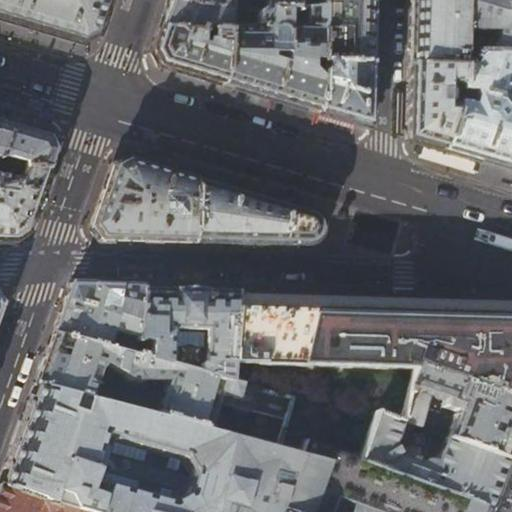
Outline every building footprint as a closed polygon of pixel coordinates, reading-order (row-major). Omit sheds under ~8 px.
[(0,0),(0,19),(78,42),(92,36),(102,9),(104,0),(0,0)] [(168,0),(159,29),(195,39),(196,35),(208,34),(224,31),(226,11),(237,11),(237,2),(228,3),(227,0),(264,0),(265,11),(287,11),(296,11),(319,10),(318,0),(168,0)] [(318,0),(319,10),(318,63),(369,65),(370,39),(371,0),(318,0)] [(410,0),(410,14),(408,66),(458,67),(459,54),(460,0),(410,0)] [(511,0),(460,0),(459,54),(511,55),(511,0)] [(315,113),(317,113),(318,63),(319,10),(296,11),(296,28),(287,28),(287,11),(265,11),(237,11),(226,11),(224,31),(221,85),(247,93),(270,99),(292,106),(315,113)] [(188,75),(221,85),(224,31),(208,34),(207,41),(204,43),(202,46),(200,50),(193,48),(196,39),(195,39),(159,29),(155,40),(151,53),(158,66),(188,75)] [(511,55),(459,54),(458,67),(458,86),(457,94),(454,107),(441,150),(500,168),(511,171),(511,55)] [(355,124),(366,128),(368,97),(369,65),(318,63),(317,113),(326,116),(336,119),(355,124)] [(405,139),(441,150),(454,107),(444,105),(443,104),(445,103),(447,101),(448,97),(448,94),(447,91),(447,86),(458,86),(458,67),(408,66),(407,96),(405,139)] [(313,120),(315,113),(292,106),(270,99),(267,106),(313,120)] [(353,130),(355,124),(336,119),(326,116),(325,120),(327,124),(348,131),(353,130)] [(0,124),(0,168),(46,169),(52,151),(45,138),(27,133),(10,128),(0,124)] [(190,243),(191,180),(160,171),(150,168),(124,160),(110,168),(101,193),(89,228),(98,241),(143,242),(190,243)] [(35,201),(46,169),(0,168),(0,243),(11,243),(24,234),(35,201)] [(195,174),(193,181),(231,192),(233,185),(195,174)] [(193,181),(191,180),(190,243),(235,245),(301,247),(306,246),(312,243),(315,238),(317,232),(317,226),(313,220),(309,216),(249,198),(231,192),(193,181)] [(141,286),(105,285),(70,284),(60,310),(51,334),(133,358),(140,293),(141,286)] [(187,294),(140,293),(133,358),(226,384),(229,337),(234,295),(187,294)] [(272,296),(234,295),(229,337),(226,384),(287,400),(313,298),(272,296)] [(511,303),(510,303),(448,302),(369,299),(313,298),(287,400),(273,449),(296,455),(301,444),(355,463),(373,415),(394,423),(396,419),(413,365),(511,401),(511,303)] [(33,385),(37,386),(88,400),(99,372),(102,367),(121,376),(121,378),(124,383),(161,392),(155,418),(207,432),(215,402),(259,413),(251,443),(273,449),(287,400),(226,384),(133,358),(51,334),(42,359),(33,385)] [(444,438),(444,440),(507,464),(511,451),(511,401),(413,365),(396,419),(398,420),(443,438),(444,438)] [(27,401),(10,445),(2,468),(7,470),(1,487),(37,501),(71,511),(483,511),(434,493),(432,491),(355,463),(301,444),(296,455),(273,449),(251,443),(207,432),(155,418),(88,400),(37,386),(31,402),(27,401)] [(489,511),(498,488),(507,464),(444,440),(444,438),(443,438),(437,457),(415,469),(394,461),(388,447),(398,420),(396,419),(394,423),(373,415),(355,463),(432,491),(434,493),(483,511),(489,511)] [(0,511),(71,511),(37,501),(1,487),(0,486),(0,511)]
